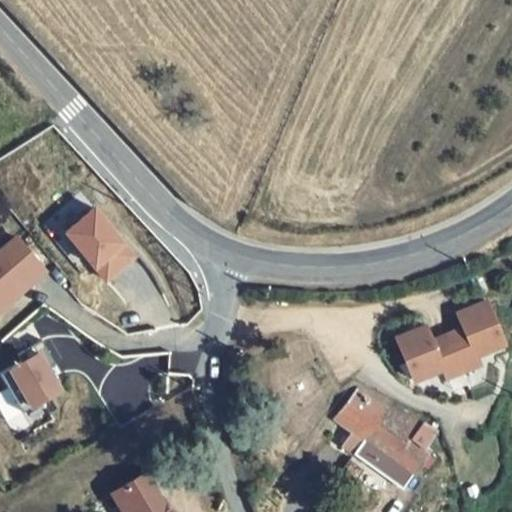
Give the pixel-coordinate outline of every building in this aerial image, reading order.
[(135,255),(93,205),(62,231),(105,281),(135,255)] [(0,308),(47,267),(20,237),(0,253),(0,308)] [(394,331),(411,373),(439,361),(443,369),(476,356),(473,348),(501,336),(484,294),(455,306),(461,321),(429,334),(423,319),(394,331)] [(41,350),(0,372),(0,373),(20,411),(62,389),(41,350)] [(338,415),(351,425),(376,444),(406,465),(421,445),(413,438),(420,431),(428,419),(353,382),(333,412),(338,415)] [(340,440),(351,425),(338,415),(328,432),(340,440)] [(367,458),(376,444),(351,425),(340,440),(367,458)] [(421,445),(427,438),(420,431),(413,438),(421,445)] [(121,510),(121,511),(163,511),(143,475),(109,493),(119,511),(121,510)]
